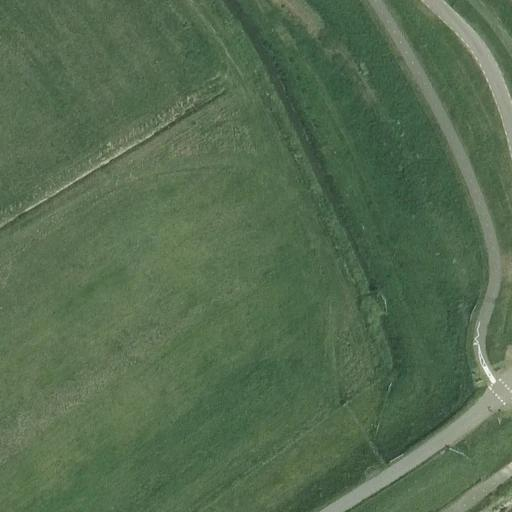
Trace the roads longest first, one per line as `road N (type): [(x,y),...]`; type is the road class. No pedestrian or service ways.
road 1 (unclassified): [(331,511),(511,384)]
road 2 (residential): [(432,0),(489,67),(511,132)]
